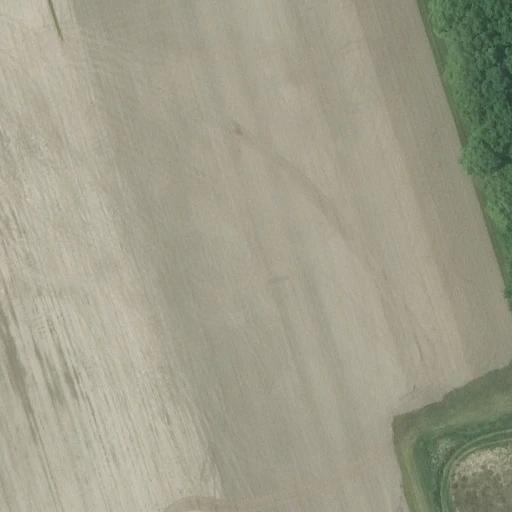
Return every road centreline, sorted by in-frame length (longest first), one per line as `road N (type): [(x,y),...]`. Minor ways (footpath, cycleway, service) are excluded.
road 1 (track): [(451,0),(511,196)]
road 2 (track): [(511,428),(455,444),(436,471),(446,511)]
